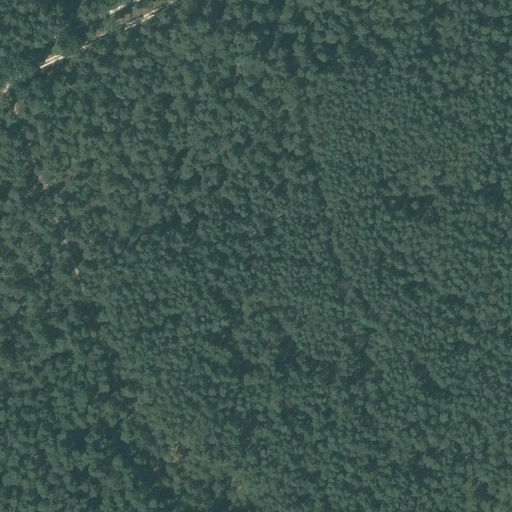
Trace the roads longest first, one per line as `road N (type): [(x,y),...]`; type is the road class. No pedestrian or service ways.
road 1 (track): [(197,511),(145,467),(6,80)]
road 2 (track): [(0,83),(176,0)]
